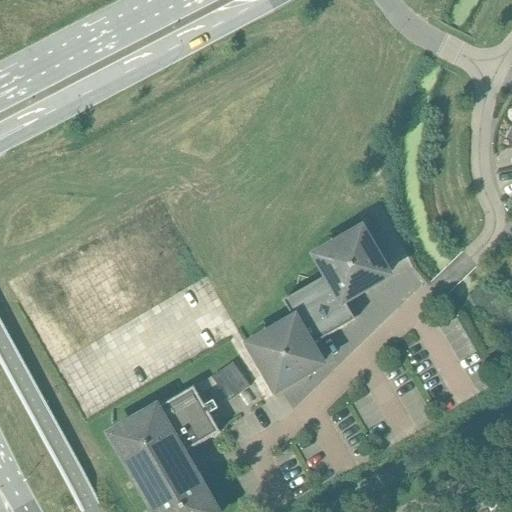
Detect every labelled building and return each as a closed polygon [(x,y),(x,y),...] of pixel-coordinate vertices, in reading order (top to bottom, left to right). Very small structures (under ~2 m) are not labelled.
[(363,230),(322,254),(317,256),(328,275),(329,275),(344,301),(345,301),(389,275),(363,230)] [(284,301),(295,320),(296,320),(311,346),(350,323),(353,315),(345,301),(344,301),(329,275),(328,275),(284,301)] [(319,359),(311,346),(296,320),(295,320),(251,346),(277,391),(317,368),(319,359)] [(233,363),(222,371),(239,395),(250,387),(233,363)] [(229,402),(239,395),(222,371),(212,378),(229,402)] [(221,432),(195,387),(112,435),(156,511),(216,511),(183,454),(221,432)] [(503,511),(511,511),(511,505),(504,488),(496,493),(503,511)]
